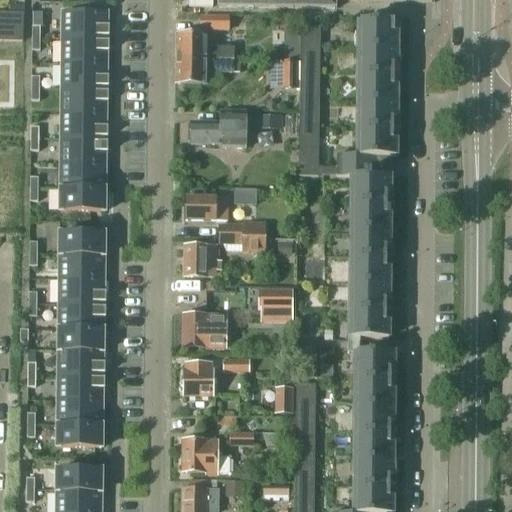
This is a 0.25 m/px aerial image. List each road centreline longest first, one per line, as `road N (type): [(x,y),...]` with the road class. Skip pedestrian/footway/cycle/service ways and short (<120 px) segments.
road 1 (residential): [(158,0),(151,511)]
road 2 (residential): [(420,511),(422,107),(476,109)]
road 3 (secondary): [(475,511),(476,109)]
road 4 (residential): [(506,417),(511,196)]
road 5 (residential): [(3,430),(8,240)]
